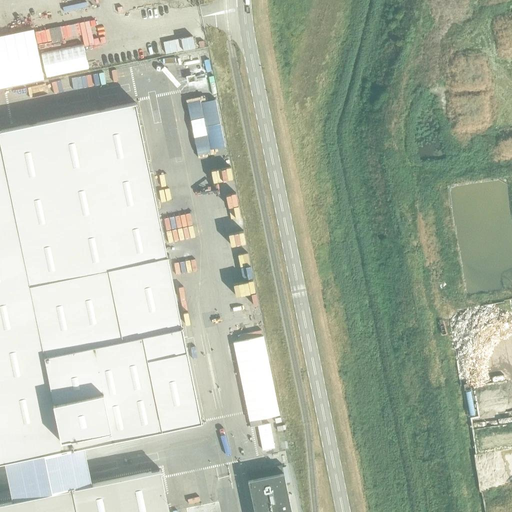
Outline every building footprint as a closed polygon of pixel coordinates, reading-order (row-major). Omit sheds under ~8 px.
[(39,33),(0,40),(0,92),(46,83),(39,33)] [(156,44),(158,55),(199,47),(197,35),(156,44)] [(45,52),(50,76),(92,67),(87,43),(45,52)] [(204,97),(190,99),(193,118),(206,116),(209,132),(197,134),(200,152),(228,147),(220,97),(205,100),(204,97)] [(0,461),(74,446),(74,447),(201,421),(167,255),(136,102),(0,130),(0,461)] [(231,153),(206,160),(207,165),(216,163),(217,169),(234,165),(231,153)] [(235,267),(238,279),(246,277),(243,265),(235,267)] [(275,422),(262,423),(264,448),(277,447),(275,422)] [(291,511),(282,464),(246,472),(254,511),(291,511)] [(170,511),(162,470),(0,503),(0,511),(170,511)]
